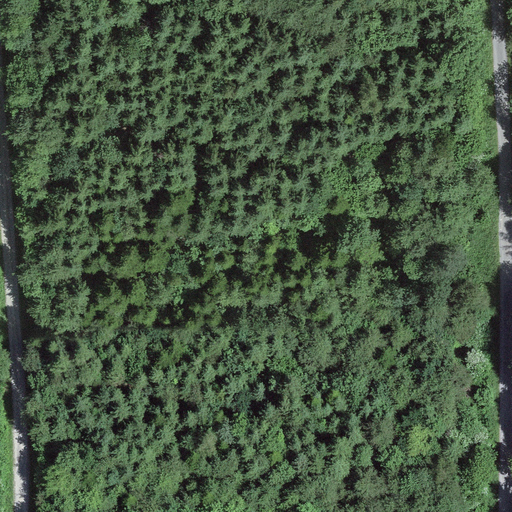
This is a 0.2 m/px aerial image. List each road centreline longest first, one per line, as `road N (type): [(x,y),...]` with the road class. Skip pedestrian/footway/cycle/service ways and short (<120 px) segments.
road 1 (track): [(504,0),(511,101),(501,511)]
road 2 (track): [(17,511),(17,0)]
